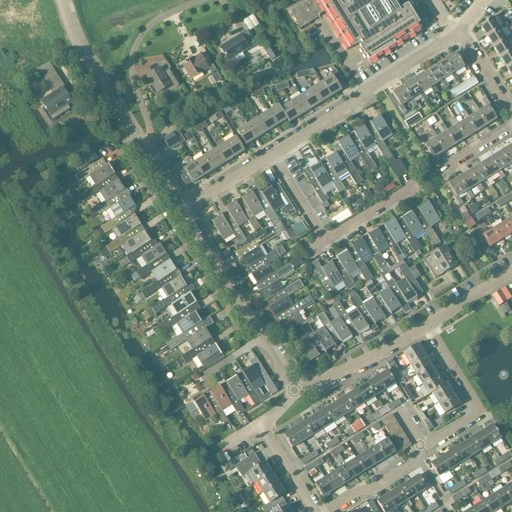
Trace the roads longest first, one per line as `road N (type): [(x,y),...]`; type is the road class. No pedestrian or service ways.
road 1 (residential): [(326,511),(413,462),(420,446),(479,411),(424,328)]
road 2 (residential): [(272,154),(452,36)]
road 3 (residential): [(293,389),(181,208)]
road 4 (residential): [(144,153),(148,127),(133,52),(152,23),(201,0)]
road 5 (residential): [(144,153),(78,45),(61,0)]
road 6 (residential): [(315,511),(262,425),(293,389)]
road 7 (residential): [(293,389),(424,328)]
